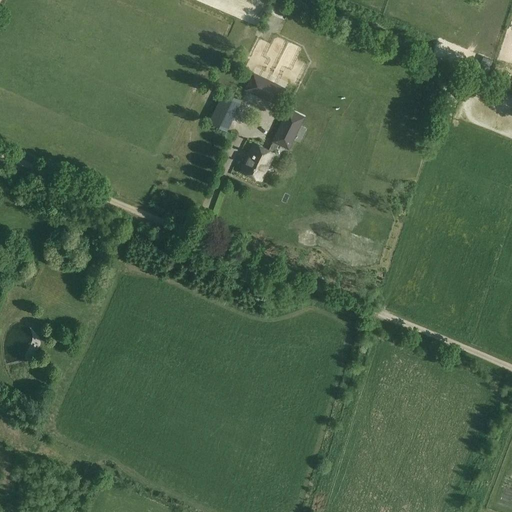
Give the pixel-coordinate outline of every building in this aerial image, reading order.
[(279,103),(287,88),(255,73),(248,88),(279,103)] [(226,129),(237,107),(220,98),(209,120),(226,129)] [(249,175),(254,178),(258,176),(261,178),(265,169),(263,168),(266,163),(270,165),(276,152),(275,152),(280,143),(290,148),(306,116),(290,109),(275,140),(275,141),(271,149),(256,142),(250,155),(252,156),(245,170),(248,172),(249,175)] [(501,147),(511,149),(511,145),(511,142),(503,140),(501,147)] [(0,271),(5,274),(9,265),(0,260),(0,271)]
